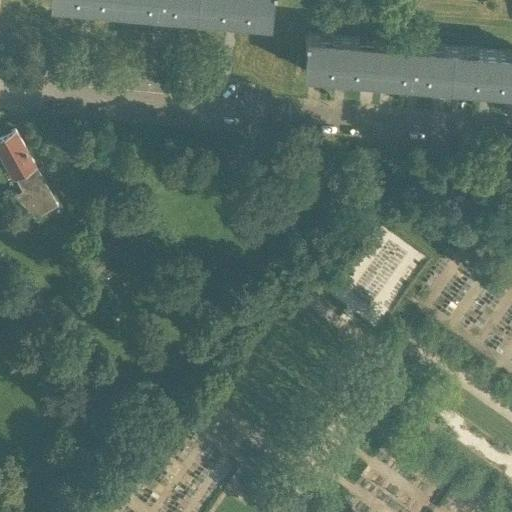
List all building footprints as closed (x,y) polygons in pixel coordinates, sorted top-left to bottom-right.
[(160,10),(160,0),(124,0),(124,7),(160,10)] [(160,0),(160,10),(173,12),(197,14),(198,0),(160,0)] [(233,17),(234,0),(198,0),(197,14),(233,17)] [(234,0),(233,17),(270,20),(271,0),(234,0)] [(305,72),(342,75),(345,38),(309,34),(309,37),(306,36),(305,40),(308,41),(305,72)] [(345,38),(342,75),(378,78),(382,41),(345,38)] [(417,44),(382,41),(378,78),(413,81),(417,44)] [(413,81),(451,85),(454,47),(417,44),(413,81)] [(491,51),(454,47),(451,85),(487,88),(491,51)] [(487,88),(507,90),(511,90),(511,52),(491,51),(487,88)] [(14,195),(21,202),(36,216),(57,203),(34,161),(15,127),(0,135),(0,150),(22,190),(14,195)] [(105,262),(126,243),(117,233),(96,252),(105,262)]
